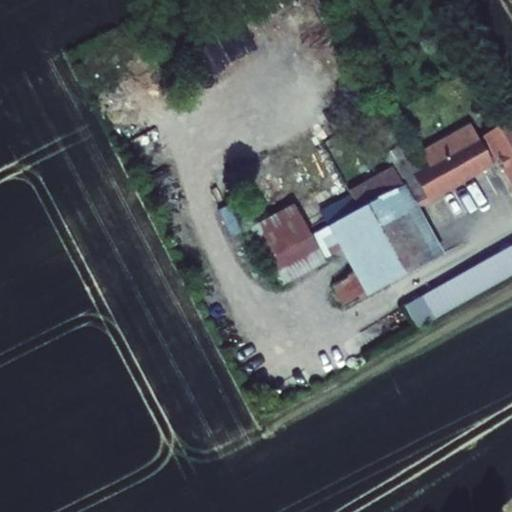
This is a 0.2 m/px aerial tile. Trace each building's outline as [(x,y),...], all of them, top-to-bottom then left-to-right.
[(511,189),(511,125),(480,142),(471,125),(421,153),(427,168),(419,172),(405,146),(385,156),(392,168),(403,187),(406,186),(417,206),(498,165),(511,189)] [(403,187),(392,168),(348,192),(350,195),(320,210),(315,201),(297,210),(311,237),(403,187)] [(417,206),(406,186),(403,187),(311,237),(324,261),(341,253),(353,275),(367,299),(444,257),(417,206)] [(311,237),(297,210),(294,206),(250,230),(281,289),(326,264),(324,261),(311,237)] [(511,277),(511,247),(404,307),(418,330),(511,277)] [(367,299),(353,275),(331,287),(344,311),(367,299)]
